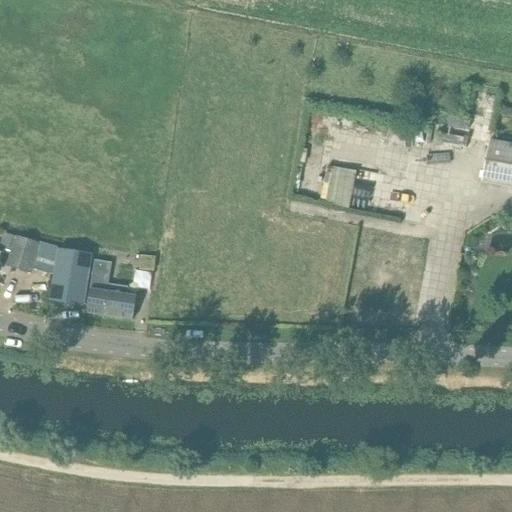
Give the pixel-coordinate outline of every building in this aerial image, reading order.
[(511,187),(511,145),(489,141),(482,182),(511,187)] [(4,234),(0,247),(0,249),(12,253),(16,239),(16,238),(4,234)] [(31,269),(52,275),(56,247),(39,242),(38,246),(16,238),(16,239),(12,253),(11,253),(7,265),(30,273),(31,269)] [(58,248),(56,247),(52,275),(53,276),(49,301),(83,307),(91,256),(58,250),(58,248)] [(115,296),(116,288),(116,286),(108,285),(111,264),(94,261),(86,313),(133,321),(136,299),(115,296)]
